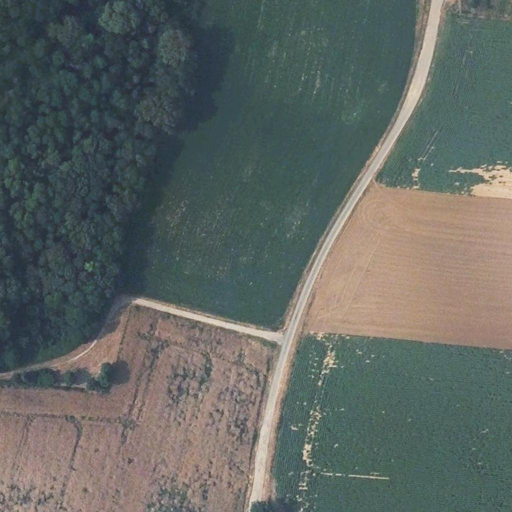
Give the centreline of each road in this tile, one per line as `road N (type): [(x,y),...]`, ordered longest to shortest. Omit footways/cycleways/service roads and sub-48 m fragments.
road 1 (track): [(253,511),(289,333),(336,225),(414,87),(435,0)]
road 2 (track): [(289,333),(123,292),(84,352),(0,378)]
